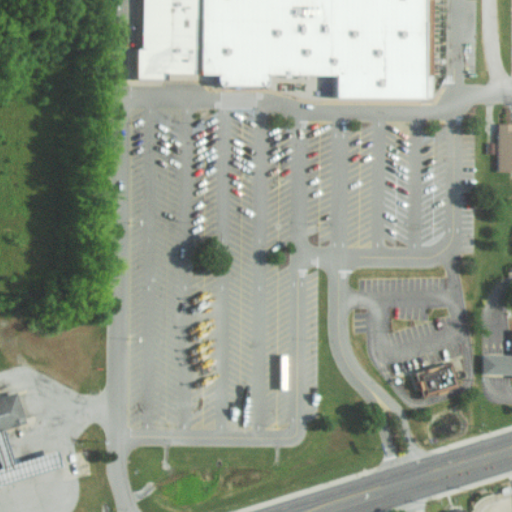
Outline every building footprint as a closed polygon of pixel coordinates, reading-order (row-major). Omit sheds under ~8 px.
[(143,0),(143,54),(138,54),(138,85),(167,85),(167,79),(219,79),(219,91),(267,91),(267,80),(336,80),(336,103),(431,103),(430,0),(143,0)] [(494,170),(511,170),(511,130),(511,123),(495,122),(494,170)] [(479,353),(479,375),(511,375),(511,328),(510,328),(509,354),(479,353)] [(413,371),(421,396),(454,385),(447,361),(413,371)] [(0,427),(0,393),(9,391),(19,421),(0,427)] [(0,481),(53,466),(48,450),(5,463),(0,447),(0,481)]
